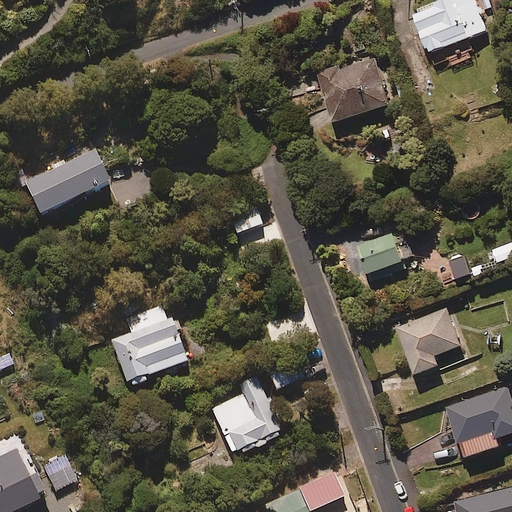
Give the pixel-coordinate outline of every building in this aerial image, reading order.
[(486,30),(474,0),(437,0),(410,12),(426,52),(466,35),(467,38),(486,30)] [(393,100),(377,54),(321,74),(337,120),(393,100)] [(45,172),(26,182),(42,216),(114,181),(98,147),(67,162),(65,158),(43,168),(45,172)] [(264,223),(257,204),(231,213),(238,232),(264,223)] [(374,278),(410,265),(407,256),(414,254),(408,237),(401,240),(397,229),(361,242),(374,278)] [(128,380),(189,358),(174,316),(169,318),(164,304),(127,317),(132,331),(112,338),(128,380)] [(464,342),(449,305),(399,326),(419,373),(442,363),(438,353),(464,342)] [(305,377),(295,352),(266,363),(276,388),(305,377)] [(243,447),(246,454),(281,438),(277,430),(283,427),(258,375),(240,384),(244,394),(212,409),(233,452),(243,447)] [(511,432),(511,390),(510,384),(449,407),(467,455),(503,441),(501,436),(511,432)] [(0,511),(21,511),(53,496),(44,477),(38,480),(24,451),(0,462),(0,511)] [(319,511),(307,486),(265,506),(267,511),(319,511)] [(511,511),(511,486),(451,501),(453,511),(511,511)]
